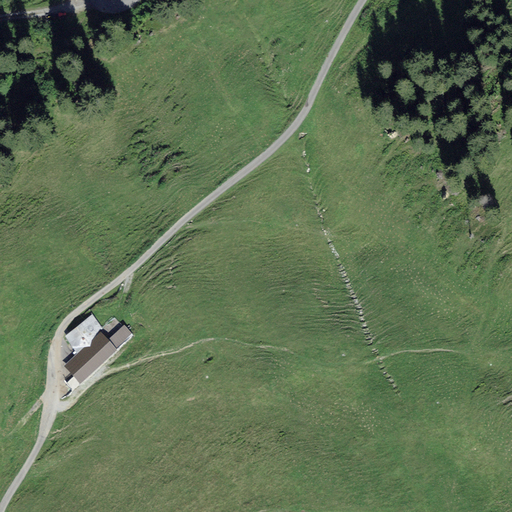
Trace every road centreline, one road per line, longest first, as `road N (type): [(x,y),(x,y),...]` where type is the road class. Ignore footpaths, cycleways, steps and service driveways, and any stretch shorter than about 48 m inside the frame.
road 1 (track): [(280,141),(62,327),(56,397),(35,453)]
road 2 (track): [(280,141),(303,114),(361,0)]
